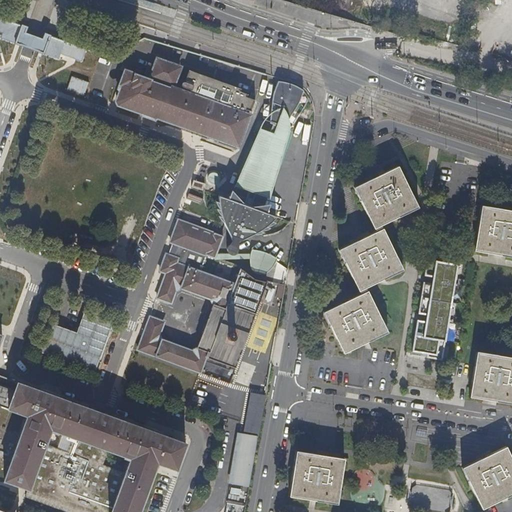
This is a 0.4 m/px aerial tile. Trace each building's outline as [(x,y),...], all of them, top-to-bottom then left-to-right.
[(366,0),(363,13),(378,17),(383,0),(366,0)] [(81,60),(85,49),(51,36),(51,35),(44,33),(42,39),(34,36),(25,33),(27,27),(21,25),(0,17),(0,31),(3,32),(1,37),(14,42),(14,43),(30,49),(44,54),(44,53),(58,58),(60,53),(81,60)] [(246,109),(251,111),(255,103),(245,99),(247,96),(239,93),(241,90),(188,72),(185,83),(183,84),(182,86),(183,88),(181,92),(173,89),(180,69),(157,60),(154,67),(149,65),(146,74),(151,76),(150,80),(125,72),(121,82),(117,81),(114,89),(121,92),(118,100),(117,103),(118,105),(120,107),(156,119),(157,118),(238,147),(250,115),(245,113),(246,109)] [(67,90),(84,96),(89,82),(72,76),(67,90)] [(303,90),(295,86),(285,82),(276,80),(271,94),(269,101),(269,125),(272,125),(268,135),(259,132),(238,189),(247,192),(244,200),(233,196),(230,202),(217,198),(218,209),(221,221),(225,232),(231,242),(264,227),(275,216),(261,211),(263,205),(253,201),(287,109),(295,112),(300,101),(303,90)] [(354,187),(374,228),(381,225),(417,207),(398,166),(354,187)] [(220,179),(219,176),(217,174),(214,174),(211,175),(209,178),(209,181),(211,184),(214,185),(217,184),(220,182),(220,179)] [(511,210),(481,205),(474,250),(511,256),(511,210)] [(207,256),(215,234),(178,220),(170,242),(174,244),(169,256),(165,254),(159,271),(165,273),(156,298),(165,301),(167,296),(173,298),(175,292),(182,289),(209,299),(212,305),(195,348),(190,350),(163,340),(159,334),(162,328),(156,325),(158,320),(149,317),(137,350),(212,378),(212,382),(214,385),(218,387),(222,387),(225,386),(228,383),(229,379),(228,375),(230,374),(233,367),(234,368),(254,315),(241,310),(245,298),(228,292),(231,284),(199,272),(205,255),(207,256)] [(339,250),(359,290),(365,287),(402,269),(382,228),(376,231),(339,250)] [(215,234),(207,256),(214,258),(222,236),(215,233),(215,234)] [(237,267),(214,258),(207,256),(205,255),(199,272),(231,284),(237,267)] [(264,274),(267,272),(270,268),(271,264),(270,260),(268,257),(264,255),(259,255),(256,257),(253,260),(252,264),(253,268),(255,272),(259,273),(264,274)] [(443,359),(458,263),(428,258),(425,274),(433,276),(439,277),(438,283),(432,282),(424,281),(419,312),(427,313),(433,314),(432,321),(426,320),(418,318),(412,350),(427,352),(427,356),(443,359)] [(387,331),(367,290),(360,294),(323,312),(343,353),(387,331)] [(167,296),(165,301),(171,304),(173,298),(167,296)] [(77,333),(54,326),(46,353),(98,369),(111,325),(82,317),(77,333)] [(266,338),(274,341),(278,320),(273,318),(266,338)] [(0,468),(6,470),(2,479),(26,488),(23,495),(68,511),(136,511),(154,462),(174,470),(184,444),(163,436),(162,433),(145,427),(142,428),(58,397),(57,394),(40,389),(38,390),(0,376),(0,341),(2,336),(0,335),(0,468)] [(265,353),(268,352),(269,348),(268,346),(264,344),(261,345),(260,348),(262,351),(265,353)] [(511,356),(477,351),(469,395),(511,402),(511,356)] [(258,358),(251,377),(267,383),(270,362),(258,358)] [(174,399),(183,402),(191,378),(183,375),(174,399)] [(251,377),(251,393),(265,395),(267,383),(251,377)] [(229,484),(248,487),(265,395),(251,393),(250,394),(243,433),(238,433),(229,484)] [(462,468),(482,508),(511,493),(511,460),(505,446),(462,468)] [(295,451),(288,496),(336,503),(343,458),(295,451)] [(26,488),(2,479),(0,486),(23,495),(26,488)] [(231,487),(228,498),(241,501),(244,491),(231,487)]
